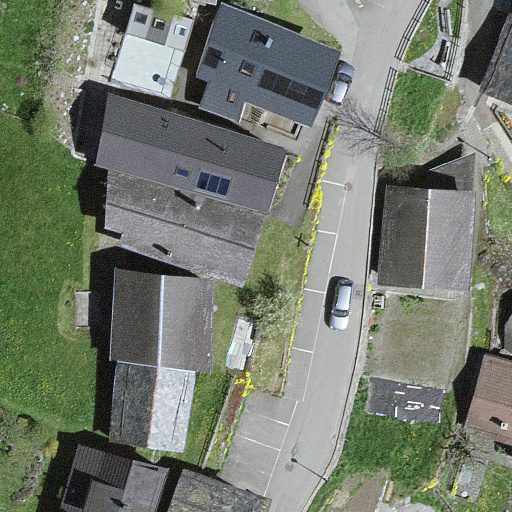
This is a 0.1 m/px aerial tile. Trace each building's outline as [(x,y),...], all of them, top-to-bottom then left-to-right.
[(153,10),(136,5),(127,31),(134,33),(120,78),(171,94),(182,59),(184,53),(181,52),(190,23),(172,17),(172,20),(152,14),(153,10)] [(299,121),(326,51),(220,10),(194,76),(208,81),(199,105),(233,118),(236,108),(240,99),(299,121)] [(511,100),(511,37),(489,90),(511,100)] [(121,99),(102,159),(124,166),(261,209),(281,148),(205,125),(121,99)] [(180,258),(240,277),(259,218),(121,175),(106,223),(133,231),(130,243),(180,258)] [(462,195),(385,191),(380,280),(456,285),(462,195)] [(106,358),(114,359),(183,364),(196,365),(198,333),(203,282),(113,275),(106,358)] [(178,419),(183,364),(114,359),(107,441),(176,447),(178,419)] [(511,371),(492,366),(473,426),(511,437),(511,371)] [(144,511),(157,472),(84,450),(65,511),(144,511)] [(246,511),(250,503),(177,478),(165,511),(246,511)]
